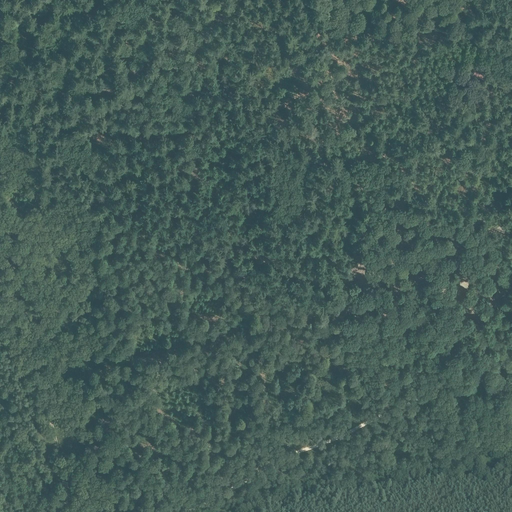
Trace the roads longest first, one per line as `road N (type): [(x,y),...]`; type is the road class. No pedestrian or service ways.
road 1 (track): [(511,229),(454,218),(248,135),(97,126)]
road 2 (track): [(177,511),(276,456),(511,350)]
road 3 (track): [(0,312),(48,414),(66,511)]
road 4 (track): [(96,0),(111,61),(97,126)]
